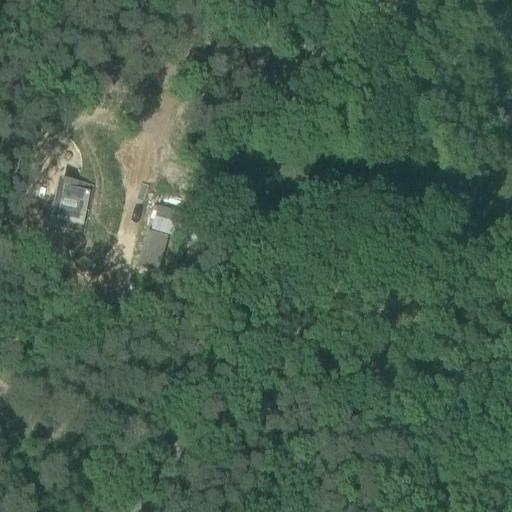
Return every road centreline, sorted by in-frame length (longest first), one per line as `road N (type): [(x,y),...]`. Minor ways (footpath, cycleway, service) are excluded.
road 1 (track): [(371,511),(309,476),(181,438)]
road 2 (track): [(181,438),(0,377)]
